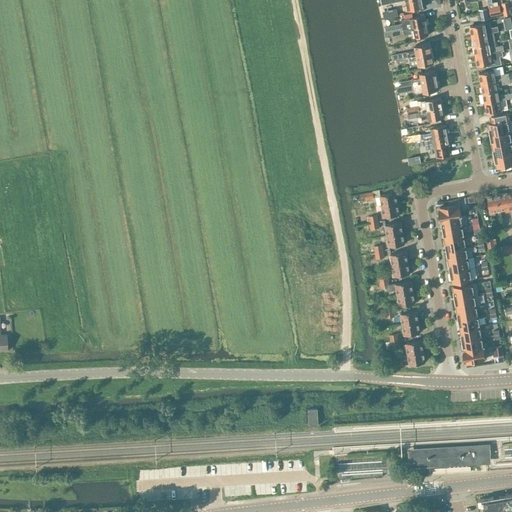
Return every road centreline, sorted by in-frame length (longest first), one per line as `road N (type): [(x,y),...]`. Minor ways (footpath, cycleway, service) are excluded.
road 1 (unclassified): [(0,379),(126,371),(451,374)]
road 2 (residential): [(451,374),(418,196),(482,186)]
road 3 (tertiary): [(244,511),(454,487)]
road 4 (residential): [(482,186),(445,0)]
